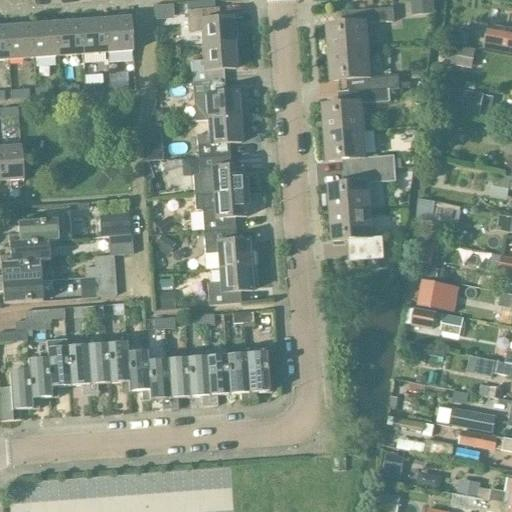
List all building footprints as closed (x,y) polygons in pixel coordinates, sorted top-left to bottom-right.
[(431,0),(426,0),(412,1),(413,15),(414,15),(430,13),(433,13),(431,0)] [(213,2),(186,4),(186,11),(214,9),(213,2)] [(200,48),(237,45),(236,31),(232,31),(231,20),(219,21),(218,9),(214,9),(186,11),(188,34),(199,33),(200,48)] [(329,54),(368,52),(366,26),(394,24),(393,10),(349,13),(350,26),(327,27),(329,54)] [(130,20),(105,22),(107,55),(132,53),(130,20)] [(80,24),(82,57),(107,55),(105,22),(80,24)] [(55,26),(58,58),(82,57),(80,24),(55,26)] [(30,27),(33,60),(58,58),(55,26),(30,27)] [(33,60),(30,27),(6,29),(8,62),(33,60)] [(511,32),(488,28),(484,49),(511,54),(511,32)] [(0,62),(8,62),(6,29),(0,29),(0,62)] [(452,32),(449,46),(453,46),(466,49),(469,35),(452,32)] [(238,59),(237,45),(200,48),(201,62),(190,63),(191,86),(224,83),(223,71),(235,70),(234,59),(238,59)] [(449,65),(470,69),(474,50),(466,49),(453,46),(449,65)] [(388,91),(388,92),(399,91),(399,86),(398,77),(370,79),(368,52),(329,54),(331,83),(354,81),(355,92),(355,93),(388,91)] [(224,95),(224,83),(191,86),(193,108),(204,107),(205,122),(242,119),(241,105),(237,106),(237,94),(224,95)] [(110,85),(110,94),(128,93),(127,84),(110,85)] [(85,87),(86,96),(104,95),(103,86),(85,87)] [(60,89),(61,98),(79,97),(78,88),(60,89)] [(447,112),(446,113),(479,119),(479,117),(483,97),(483,95),(451,89),(450,91),(447,112)] [(36,91),(37,100),(54,99),(54,90),(36,91)] [(11,93),(12,102),(30,101),(29,91),(11,93)] [(389,104),(388,92),(388,91),(355,93),(355,92),(345,93),(346,106),(323,107),(325,135),(364,132),(363,106),(389,104)] [(0,110),(0,119),(18,119),(17,109),(0,110)] [(156,112),(157,124),(168,123),(167,111),(156,112)] [(242,119),(205,122),(206,136),(195,137),(197,159),(229,157),(228,145),(240,144),(239,133),(243,133),(242,119)] [(366,159),(364,132),(325,135),(327,163),(350,161),(351,173),(395,170),(394,157),(366,159)] [(161,146),(142,147),(143,163),(161,162),(161,146)] [(425,147),(422,159),(434,161),(436,153),(432,149),(425,147)] [(21,149),(0,150),(0,183),(24,182),(21,149)] [(230,169),(229,157),(197,159),(198,177),(192,177),(194,197),(247,193),(246,180),(243,180),(242,168),(230,169)] [(141,164),(143,183),(153,180),(148,164),(141,164)] [(396,184),(395,170),(351,173),(352,186),(328,187),(330,215),(370,212),(368,186),(396,184)] [(496,189),(511,192),(511,179),(498,177),(496,189)] [(202,234),(234,232),(233,219),(245,219),(244,207),(248,207),(247,193),(194,197),(195,212),(201,212),(202,234)] [(431,223),(457,227),(459,212),(446,210),(445,212),(433,210),(431,223)] [(372,239),(370,212),(330,215),(332,243),(356,241),(357,262),(384,260),(382,238),(372,239)] [(10,245),(47,242),(69,241),(67,215),(57,216),(58,221),(18,224),(19,237),(9,238),(10,245)] [(100,239),(129,237),(128,217),(98,219),(100,239)] [(161,235),(171,229),(165,220),(155,227),(161,235)] [(235,243),(234,232),(202,234),(205,270),(216,269),(252,267),(251,253),(248,253),(247,242),(235,243)] [(163,238),(155,250),(168,259),(176,247),(163,238)] [(113,258),(132,257),(131,239),(112,240),(113,258)] [(49,262),(47,242),(10,245),(10,257),(0,257),(0,259),(0,266),(39,263),(49,262)] [(439,249),(420,245),(416,267),(434,271),(439,249)] [(94,269),(115,267),(114,258),(94,260),(94,269)] [(511,274),(511,260),(501,258),(498,272),(511,274)] [(39,263),(0,266),(1,278),(0,277),(0,285),(40,283),(39,263)] [(95,279),(115,277),(115,267),(94,269),(95,279)] [(252,267),(216,269),(217,284),(206,285),(207,307),(240,305),(239,293),(251,293),(250,281),(253,281),(252,267)] [(84,270),(85,280),(95,279),(94,269),(84,270)] [(427,270),(426,277),(437,279),(438,272),(427,270)] [(96,289),(116,288),(115,277),(95,279),(96,289)] [(95,279),(85,280),(85,290),(96,289),(95,279)] [(40,283),(0,285),(0,293),(3,294),(4,306),(42,303),(40,283)] [(412,292),(410,303),(417,305),(417,307),(453,315),(458,290),(422,283),(420,294),(412,292)] [(116,288),(96,289),(97,299),(117,297),(116,288)] [(155,295),(156,312),(170,311),(169,294),(155,295)] [(497,309),(511,311),(511,297),(500,295),(497,309)] [(123,316),(122,307),(112,307),(113,317),(123,316)] [(93,308),(84,309),(85,319),(94,318),(93,308)] [(85,319),(84,309),(73,310),(73,319),(85,319)] [(45,321),(46,325),(50,325),(50,321),(64,320),(63,311),(23,314),(24,323),(45,321)] [(433,331),(436,315),(414,311),(411,328),(433,331)] [(252,314),(242,315),(243,324),(252,324),(252,314)] [(124,327),(136,326),(134,315),(123,316),(124,327)] [(243,324),(242,315),(232,316),(233,325),(243,324)] [(202,317),(203,328),(214,327),(213,316),(202,317)] [(461,328),(462,320),(442,316),(440,325),(461,328)] [(193,329),(203,328),(202,317),(192,318),(193,329)] [(173,320),(163,321),(164,331),(173,330),(173,320)] [(27,332),(27,333),(45,332),(44,325),(46,325),(45,321),(24,323),(14,324),(15,333),(26,332),(27,332)] [(164,331),(163,321),(153,321),(154,332),(164,331)] [(26,332),(15,333),(15,343),(26,342),(26,332)] [(70,389),(68,350),(67,342),(47,343),(48,360),(51,400),(58,399),(57,390),(70,389)] [(126,346),(107,347),(109,386),(121,385),(121,395),(130,394),(127,355),(126,346)] [(97,387),(109,386),(107,347),(87,348),(90,397),(98,396),(97,387)] [(68,350),(70,389),(81,388),(82,397),(90,397),(87,348),(68,350)] [(217,398),(228,397),(226,358),(225,352),(205,353),(206,360),(209,409),(217,408),(217,398)] [(127,355),(130,394),(142,394),(142,403),(150,403),(147,364),(146,354),(127,355)] [(265,355),(245,357),(249,406),(257,406),(256,396),(268,395),(265,355)] [(240,407),(249,406),(245,357),(226,358),(228,397),(240,397),(240,407)] [(470,359),(467,375),(491,380),(492,376),(494,364),(470,359)] [(38,401),(51,400),(48,360),(29,361),(30,372),(32,411),(39,410),(38,401)] [(200,409),(209,409),(206,360),(186,361),(189,400),(200,399),(200,409)] [(177,401),(189,400),(186,361),(167,362),(170,411),(178,411),(177,401)] [(147,364),(150,403),(162,402),(163,412),(170,411),(167,362),(147,364)] [(511,365),(505,364),(497,363),(494,378),(506,380),(506,379),(511,380),(511,365)] [(32,411),(30,372),(9,373),(10,390),(0,390),(0,405),(1,423),(21,422),(20,411),(32,411)] [(490,390),(489,398),(501,400),(502,392),(490,390)] [(440,409),(437,424),(449,427),(452,411),(440,409)] [(495,419),(452,411),(449,427),(492,435),(495,419)] [(394,421),(392,429),(423,434),(424,426),(394,421)] [(511,441),(504,440),(504,441),(462,433),(459,446),(495,453),(495,450),(511,453),(511,441)] [(398,443),(386,440),(385,448),(430,456),(433,443),(425,442),(424,446),(398,441),(398,443)] [(433,443),(430,456),(450,460),(453,447),(433,443)] [(402,458),(384,455),(381,476),(398,478),(402,458)] [(263,491),(246,492),(247,511),(324,511),(322,476),(304,478),(304,475),(289,476),(289,479),(272,480),(272,492),(263,492),(263,491)] [(492,492),(490,502),(511,506),(511,481),(509,480),(506,495),(492,492)] [(480,490),(480,485),(459,481),(457,496),(467,498),(478,500),(480,490)] [(480,490),(478,500),(490,502),(492,492),(480,490)] [(377,511),(379,511),(392,511),(395,499),(380,496),(377,511)] [(467,498),(465,509),(476,511),(478,500),(467,498)] [(511,511),(511,506),(490,502),(488,511),(511,511)]
